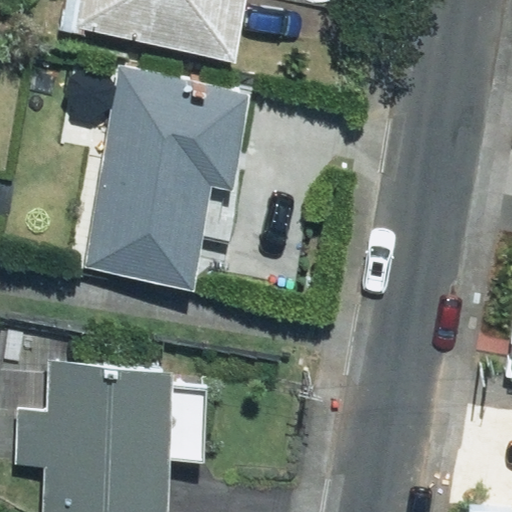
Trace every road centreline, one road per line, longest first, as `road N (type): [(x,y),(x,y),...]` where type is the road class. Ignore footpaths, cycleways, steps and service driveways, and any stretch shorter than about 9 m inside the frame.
road 1 (residential): [(375,511),(462,0)]
road 2 (unknown): [(413,286),(0,214)]
